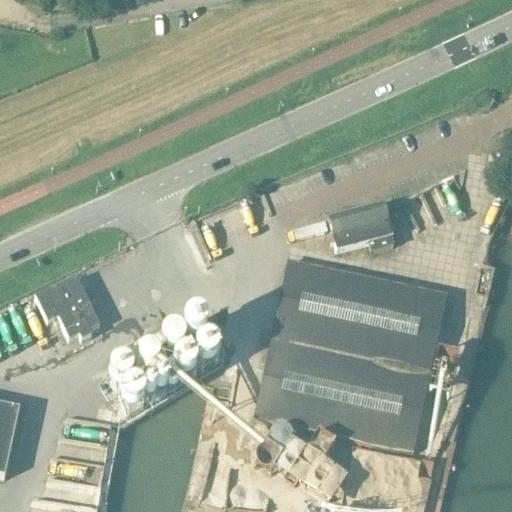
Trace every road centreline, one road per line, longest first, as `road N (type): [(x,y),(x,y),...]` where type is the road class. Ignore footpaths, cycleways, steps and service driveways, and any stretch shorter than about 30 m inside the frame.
road 1 (tertiary): [(0,258),(511,25)]
road 2 (unknown): [(57,388),(139,297),(180,284),(252,292),(239,370)]
road 3 (unknown): [(57,388),(0,511)]
